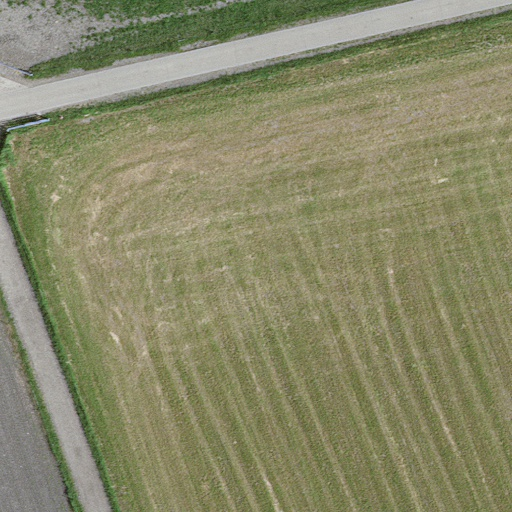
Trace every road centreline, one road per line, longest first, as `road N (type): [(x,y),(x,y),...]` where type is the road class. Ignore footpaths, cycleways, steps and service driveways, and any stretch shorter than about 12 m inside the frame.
road 1 (track): [(468,0),(0,106)]
road 2 (track): [(0,252),(95,511)]
